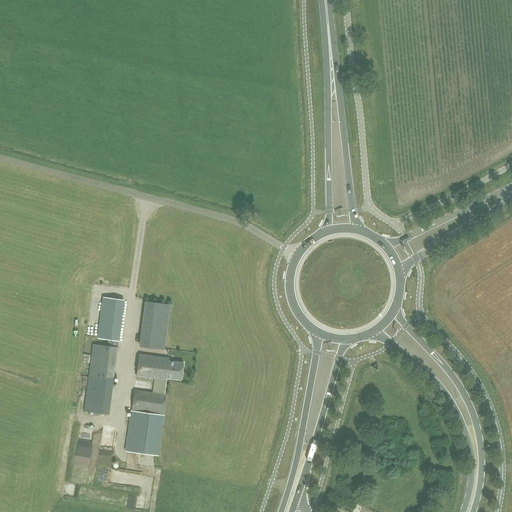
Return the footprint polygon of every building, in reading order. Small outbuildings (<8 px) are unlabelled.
[(124,300),(104,298),(99,338),(119,340),(124,300)] [(170,303),(146,300),(140,345),(164,348),(170,303)] [(108,415),(118,347),(102,346),(93,345),(84,411),(108,415)] [(169,359),(139,355),(136,377),(155,379),(153,393),(164,395),(167,378),(181,380),(183,363),(169,361),(169,359)] [(166,395),(164,395),(153,393),(134,391),(132,411),(152,414),(152,412),(164,414),(166,395)] [(157,414),(152,414),(132,411),(127,451),(152,455),(157,414)]
